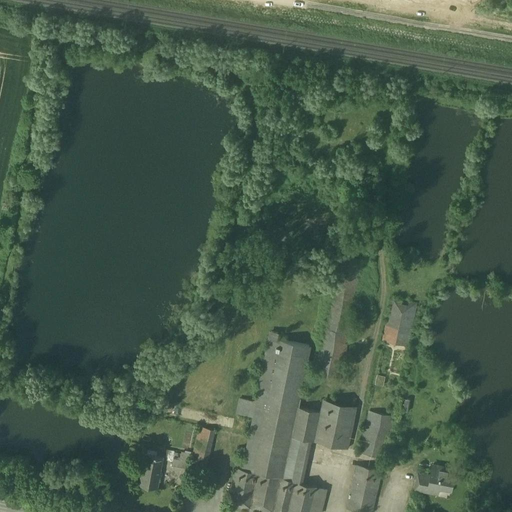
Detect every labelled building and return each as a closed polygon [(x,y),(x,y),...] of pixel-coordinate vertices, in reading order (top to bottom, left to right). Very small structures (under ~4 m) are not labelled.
[(372,235),(344,229),(314,373),(342,379),(372,235)] [(373,400),(394,404),(415,304),(394,299),(373,400)] [(297,408),(310,347),(276,339),(278,332),(271,331),(256,402),(240,398),(237,413),(253,417),(242,469),(303,483),(312,442),(348,449),(357,406),(323,399),(320,413),(297,408)] [(362,452),(383,457),(394,405),(394,404),(373,400),(362,452)] [(186,479),(206,484),(210,468),(206,466),(216,431),(200,427),(186,479)] [(145,461),(162,465),(165,453),(147,450),(145,461)] [(180,468),(181,453),(174,452),(172,467),(180,468)] [(180,468),(188,468),(190,453),(181,452),(181,453),(180,468)] [(161,475),(162,475),(163,470),(162,470),(162,465),(145,461),(141,482),(153,485),(152,487),(157,487),(157,486),(159,486),(161,475)] [(357,465),(348,508),(363,511),(372,511),(382,471),(357,465)] [(452,488),(455,470),(433,465),(431,474),(420,472),(416,490),(439,495),(441,486),(452,488)] [(308,511),(321,511),(327,488),(303,483),(242,469),(235,467),(230,487),(232,488),(228,507),(249,511),(308,511)]
